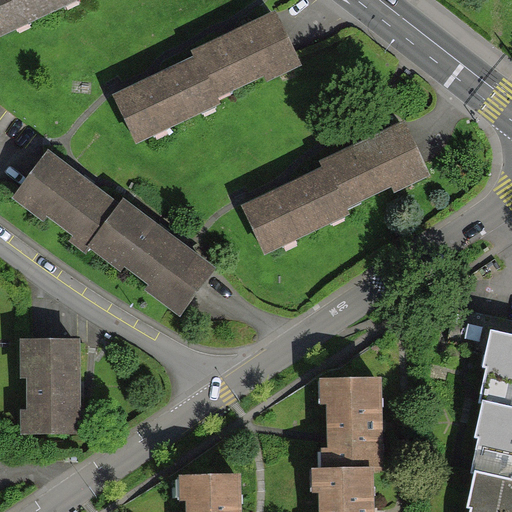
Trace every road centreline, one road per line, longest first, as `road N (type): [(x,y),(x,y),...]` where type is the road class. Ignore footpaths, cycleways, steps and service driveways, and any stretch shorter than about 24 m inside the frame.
road 1 (residential): [(511,198),(214,397)]
road 2 (residential): [(0,242),(192,371),(214,397)]
road 3 (residential): [(214,397),(44,511)]
road 4 (tertiary): [(511,113),(367,0)]
